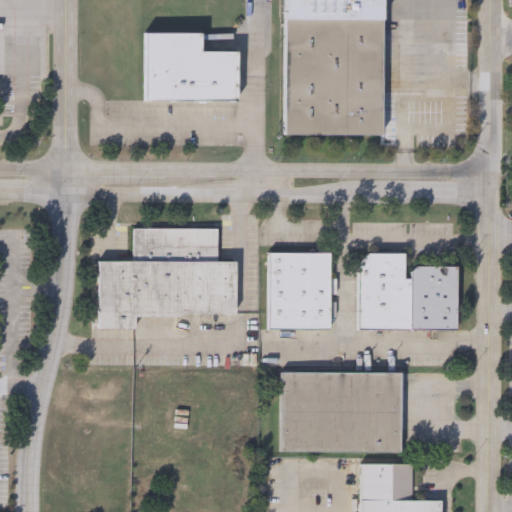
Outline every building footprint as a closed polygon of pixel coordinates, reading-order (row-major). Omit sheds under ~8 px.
[(283,0),(381,0),(382,139),(284,139),(283,0)] [(144,99),(144,31),(201,31),(201,50),(237,50),(236,100),(144,99)] [(233,315),(135,314),(135,329),(97,329),(97,261),(132,261),(135,269),(132,228),(217,228),(216,260),(234,260),(233,315)] [(267,329),(267,251),(329,251),(329,329),(267,329)] [(456,330),(357,330),(357,252),(406,252),(406,265),(456,265),(456,330)] [(400,372),(400,452),(280,452),(280,371),(400,372)] [(411,464),(410,500),(440,500),(439,511),(359,511),(359,464),(411,464)]
